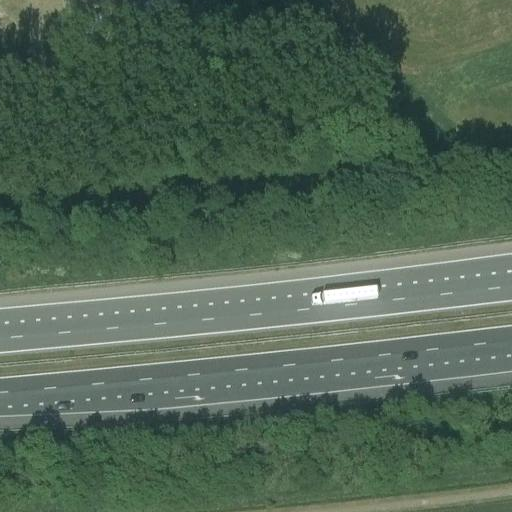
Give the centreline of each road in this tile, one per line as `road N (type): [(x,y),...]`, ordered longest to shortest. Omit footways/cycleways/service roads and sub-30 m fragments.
road 1 (motorway): [(0,393),(511,337)]
road 2 (motorway): [(511,285),(0,339)]
